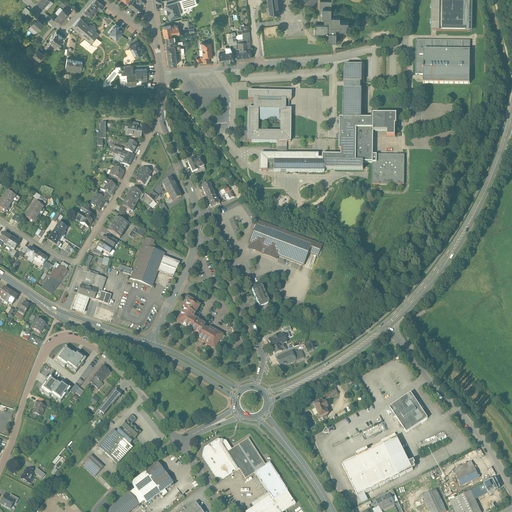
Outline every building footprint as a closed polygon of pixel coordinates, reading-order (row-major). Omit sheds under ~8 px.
[(104,6),(96,0),(95,0),(85,12),(91,17),(99,8),(101,10),(104,6)] [(133,0),(132,2),(131,1),(130,2),(128,4),(128,5),(136,11),(139,8),(140,9),(145,4),(144,3),(142,1),(141,0),(133,0)] [(152,0),(155,10),(159,9),(158,2),(161,1),(161,0),(152,0)] [(180,0),(183,8),(196,4),(194,0),(180,0)] [(276,0),(266,0),(268,7),(267,7),(268,11),(268,10),(268,11),(274,11),(278,11),(276,0)] [(332,1),(320,1),(320,0),(317,0),(317,23),(316,23),(316,32),(328,32),(328,41),(337,41),(340,41),(340,30),(349,30),(349,21),(341,21),(341,16),(332,16),(332,1)] [(471,0),(462,0),(431,0),(432,6),(430,6),(430,9),(432,9),(431,21),(430,21),(430,24),(431,24),(431,31),(436,31),(470,31),(471,1),(471,0)] [(176,1),(164,4),(169,19),(181,16),(180,12),(176,1)] [(31,12),(25,7),(20,14),(23,16),(24,14),(27,16),(31,12)] [(69,14),(62,9),(55,17),(58,20),(59,20),(61,23),(69,14)] [(108,17),(107,18),(105,16),(103,18),(106,21),(105,22),(109,24),(112,19),(109,17),(108,17)] [(43,23),(37,18),(36,20),(35,19),(31,23),(32,24),(30,26),(36,31),(43,23)] [(90,26),(80,18),(72,27),(91,43),(99,34),(94,30),(96,28),(95,28),(96,27),(93,24),(92,25),(91,24),(90,26)] [(119,27),(115,23),(108,32),(116,39),(119,35),(120,36),(121,35),(120,33),(123,30),(122,30),(124,28),(120,25),(119,27)] [(167,26),(166,26),(162,27),(164,36),(172,34),(171,26),(170,25),(167,26)] [(178,25),(171,26),(172,34),(172,35),(176,34),(179,34),(178,29),(178,25)] [(64,37),(56,32),(50,40),(58,46),(64,37)] [(249,33),(242,33),(242,38),(244,59),(251,59),(249,33)] [(172,34),(164,36),(164,39),(165,39),(166,43),(174,42),(173,39),(176,39),(176,34),(172,35),(172,34)] [(242,38),(238,39),(238,49),(239,48),(239,51),(236,51),(237,60),(244,59),(242,38)] [(137,41),(129,46),(133,53),(133,54),(134,53),(136,56),(145,51),(142,48),(141,48),(137,41)] [(470,41),(416,41),(416,75),(424,75),(423,83),(469,84),(470,41)] [(211,42),(204,43),(203,42),(200,43),(200,48),(200,49),(202,48),(203,55),(200,56),(200,57),(206,57),(206,56),(212,55),(211,42)] [(174,45),(166,46),(168,65),(176,65),(174,47),(174,45)] [(230,47),(225,47),(225,52),(226,61),(233,60),(233,52),(232,52),(230,48),(230,47)] [(44,54),(37,48),(32,54),(31,53),(28,57),(36,64),(44,54)] [(74,59),(67,58),(65,69),(71,70),(72,66),(73,66),(74,59)] [(82,61),(74,59),(73,66),(72,66),(71,70),(80,72),(82,61)] [(118,72),(118,65),(115,65),(101,83),(101,84),(106,87),(108,87),(110,84),(110,82),(118,72)] [(345,89),(344,89),(344,119),(340,119),(340,150),(342,150),(341,156),(322,155),(322,159),(321,162),(324,162),(324,169),(363,170),(363,162),(373,162),(373,184),(404,185),(405,155),(373,155),(373,144),(374,131),(388,132),(388,136),(395,137),(395,125),(397,125),(397,115),(373,114),(373,119),(362,119),(362,90),(361,90),(361,82),(362,82),(362,66),(344,66),(344,82),(345,82),(345,89)] [(131,72),(131,69),(124,68),(121,68),(121,73),(126,72),(127,83),(136,82),(136,78),(141,78),(147,77),(146,68),(135,69),(136,71),(131,72)] [(289,106),(289,101),(291,101),(291,93),(248,93),(248,101),(255,101),(255,109),(248,109),(248,114),(247,135),(247,142),(251,142),(277,142),(287,143),(290,142),(290,138),(291,114),(291,110),(289,110),(289,106)] [(105,140),(105,124),(100,124),(101,137),(97,137),(97,146),(102,147),(102,140),(103,140),(105,140)] [(130,126),(128,126),(127,136),(132,136),(132,137),(141,138),(142,130),(138,129),(138,130),(136,130),(137,127),(130,126)] [(129,142),(128,144),(126,144),(125,146),(127,147),(125,150),(132,154),(137,145),(132,143),(130,141),(129,141),(129,142)] [(187,148),(182,150),(185,156),(190,153),(187,148)] [(121,152),(115,151),(114,153),(113,155),(125,158),(122,164),(129,167),(134,156),(121,152)] [(299,155),(259,154),(259,171),(261,171),(267,171),(267,172),(273,172),(273,171),(323,172),(324,169),(324,162),(321,162),(322,159),(318,159),(318,155),(314,155),(315,154),(299,154),(299,155)] [(200,158),(193,161),(193,160),(187,162),(192,173),(198,171),(197,169),(204,166),(200,158)] [(124,172),(114,168),(112,172),(111,172),(109,176),(111,176),(116,179),(120,181),(124,172)] [(151,173),(142,168),(141,171),(142,171),(138,177),(136,181),(144,186),(146,182),(151,173)] [(171,178),(162,183),(167,192),(167,193),(176,188),(171,178)] [(116,187),(107,181),(105,185),(105,184),(104,185),(105,185),(101,191),(104,193),(105,192),(110,195),(111,196),(116,187)] [(209,183),(202,187),(204,192),(211,189),(209,183)] [(141,193),(132,188),(127,198),(137,203),(139,199),(138,199),(141,193)] [(176,188),(167,193),(167,192),(167,193),(172,202),(181,197),(176,188)] [(211,189),(204,192),(206,197),(214,194),(211,189)] [(148,196),(154,201),(158,195),(152,191),(148,196)] [(15,197),(8,192),(3,200),(10,204),(12,202),(16,205),(20,199),(15,196),(15,197)] [(214,194),(206,197),(208,202),(216,199),(214,194)] [(101,198),(96,195),(93,199),(94,200),(91,205),(95,208),(94,210),(95,210),(98,212),(103,205),(102,204),(105,200),(101,198)] [(137,203),(127,198),(122,207),(127,209),(128,208),(133,211),(137,203)] [(216,199),(208,202),(211,207),(220,203),(219,201),(217,202),(216,199)] [(10,204),(3,200),(0,204),(0,208),(6,212),(10,204)] [(158,205),(153,201),(149,206),(154,211),(158,205)] [(43,207),(36,203),(31,210),(38,215),(42,209),(43,207)] [(163,203),(159,206),(164,213),(168,210),(163,203)] [(91,211),(83,206),(80,210),(86,213),(89,214),(91,211)] [(127,209),(122,207),(118,215),(123,218),(127,209)] [(38,215),(31,210),(26,218),(33,223),(38,215)] [(57,212),(52,220),(55,222),(60,214),(57,212)] [(86,213),(85,215),(80,213),(76,220),(80,223),(88,228),(94,218),(95,218),(89,214),(86,213)] [(128,225),(116,218),(108,231),(120,238),(128,225)] [(322,246),(258,221),(249,245),(254,247),(252,250),(255,251),(276,260),(276,259),(278,256),(303,266),(307,256),(308,253),(317,256),(317,257),(322,246)] [(67,228),(59,223),(53,232),(61,236),(64,232),(67,228)] [(145,232),(140,229),(137,234),(143,237),(145,232)] [(137,234),(132,231),(129,236),(134,239),(137,234)] [(61,236),(53,232),(48,241),(58,247),(60,244),(58,242),(61,237),(61,236)] [(3,233),(0,238),(0,246),(1,247),(3,244),(6,246),(11,238),(3,233)] [(111,240),(104,236),(101,242),(111,248),(114,243),(116,244),(111,240)] [(19,243),(11,238),(6,246),(14,250),(19,243)] [(146,238),(130,279),(135,281),(136,279),(152,285),(154,280),(155,280),(154,280),(156,275),(157,275),(156,275),(158,272),(163,257),(164,254),(165,254),(164,254),(159,252),(154,250),(153,250),(149,248),(148,248),(150,244),(153,245),(154,242),(155,241),(154,241),(146,238)] [(111,248),(101,242),(98,247),(103,250),(109,255),(110,254),(108,253),(111,248)] [(30,248),(25,255),(34,260),(38,253),(30,248)] [(38,253),(34,260),(43,265),(47,259),(38,253)] [(180,263),(163,257),(158,272),(173,278),(180,263)] [(56,270),(54,268),(52,272),(49,277),(51,277),(58,282),(59,283),(63,278),(62,278),(63,276),(62,275),(66,270),(59,265),(56,270)] [(105,279),(86,272),(81,286),(92,290),(93,289),(97,291),(101,292),(105,279)] [(51,277),(46,285),(44,284),(41,288),(52,295),(55,290),(54,289),(55,288),(54,287),(58,282),(51,277)] [(92,290),(81,286),(78,295),(89,299),(94,300),(97,291),(93,289),(92,290)] [(261,286),(252,290),(252,291),(255,297),(254,298),(255,300),(255,301),(256,300),(259,307),(260,307),(268,304),(269,302),(262,287),(261,286)] [(8,290),(4,288),(0,293),(0,297),(1,299),(1,300),(4,302),(11,293),(7,291),(8,290)] [(106,294),(101,292),(98,302),(103,304),(106,294)] [(11,293),(4,302),(8,304),(9,303),(12,306),(18,297),(14,294),(14,295),(11,293)] [(89,299),(78,295),(72,310),(84,314),(89,299)] [(222,335),(193,318),(193,317),(199,306),(192,302),(193,301),(188,298),(183,307),(185,309),(177,322),(191,330),(189,332),(198,337),(197,339),(214,349),(216,346),(222,335)] [(24,302),(18,313),(23,316),(30,306),(24,302)] [(45,324),(36,320),(32,329),(40,333),(45,324)] [(283,334),(268,340),(272,349),(284,344),(287,343),(283,334)] [(222,335),(216,346),(219,348),(225,337),(222,335)] [(311,342),(304,345),(307,352),(314,349),(311,342)] [(284,344),(272,349),(274,355),(286,350),(284,344)] [(65,368),(66,367),(75,354),(65,347),(55,361),(65,368)] [(292,352),(276,359),(280,368),(296,362),(304,358),(301,352),(297,353),(296,351),(292,353),(292,352)] [(66,367),(75,373),(85,359),(76,353),(75,354),(66,367)] [(103,366),(94,377),(89,382),(98,390),(103,384),(101,383),(110,373),(103,366)] [(60,384),(49,377),(39,390),(50,398),(52,396),(60,384)] [(119,380),(113,389),(115,390),(119,385),(122,383),(119,380)] [(60,384),(52,396),(61,403),(71,389),(62,382),(60,384)] [(115,390),(112,394),(111,394),(111,395),(110,396),(114,400),(117,397),(118,398),(125,390),(119,385),(115,390)] [(79,388),(75,393),(80,397),(84,392),(79,388)] [(336,389),(323,396),(324,397),(325,397),(327,401),(339,394),(336,389)] [(411,393),(390,407),(407,433),(428,419),(411,393)] [(95,405),(99,400),(94,396),(90,400),(95,405)] [(322,401),(314,405),(312,406),(313,410),(316,409),(320,418),(324,416),(324,418),(327,416),(326,415),(328,414),(326,409),(328,408),(326,402),(324,403),(322,401)] [(45,407),(37,403),(33,413),(31,417),(35,419),(37,415),(37,414),(41,416),(45,407)] [(128,421),(127,422),(117,433),(129,445),(140,433),(133,428),(135,427),(132,425),(131,426),(131,425),(136,420),(131,416),(127,420),(128,421)] [(117,433),(114,431),(98,448),(99,448),(116,464),(116,465),(117,465),(133,448),(132,447),(129,445),(117,433)] [(380,443),(367,449),(369,452),(383,445),(382,442),(389,438),(391,441),(397,438),(396,438),(397,438),(395,434),(381,441),(380,443)] [(342,465),(358,497),(358,498),(358,497),(359,497),(412,471),(413,471),(413,470),(412,469),(415,468),(414,465),(415,464),(413,461),(409,463),(397,439),(397,438),(396,438),(397,438),(391,441),(389,438),(382,442),(383,445),(369,452),(367,449),(355,455),(357,458),(343,465),(342,465)] [(218,439),(204,448),(202,457),(215,477),(224,479),(239,469),(228,452),(231,450),(226,441),(218,439)] [(231,450),(228,452),(239,469),(245,479),(255,473),(266,466),(248,439),(231,450)] [(58,455),(52,462),(55,465),(61,458),(58,455)] [(103,468),(90,456),(86,461),(89,463),(84,468),(94,478),(103,468)] [(157,463),(131,483),(146,504),(173,484),(157,463)] [(273,500),(256,510),(254,507),(246,511),(283,511),(295,504),(269,464),(266,466),(255,473),(273,500)] [(474,467),(456,476),(461,487),(479,478),(474,467)] [(33,474),(26,470),(23,475),(21,478),(22,478),(21,480),(25,482),(27,483),(28,484),(33,474)] [(401,477),(383,486),(385,489),(402,480),(401,477)] [(436,490),(422,496),(429,511),(445,511),(446,511),(436,490)] [(480,511),(471,491),(450,501),(455,511),(480,511)] [(130,493),(106,511),(129,511),(139,505),(130,493)] [(389,495),(377,501),(381,510),(394,503),(391,498),(390,495),(389,495)] [(15,502),(4,496),(0,504),(0,505),(10,511),(15,502)]
